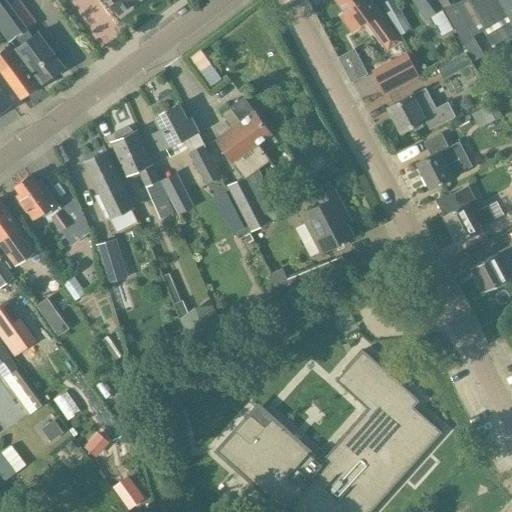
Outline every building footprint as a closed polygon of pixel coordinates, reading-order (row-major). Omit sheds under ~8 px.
[(0,0),(0,29),(8,41),(10,40),(26,28),(28,27),(9,2),(7,0),(0,0)] [(108,0),(119,14),(138,0),(108,0)] [(337,0),(347,13),(342,16),(353,30),(366,20),(378,37),(388,49),(400,41),(389,26),(369,0),(337,0)] [(418,0),(426,10),(423,12),(428,19),(442,8),(436,0),(418,0)] [(438,0),(473,61),(484,55),(473,36),(483,30),(494,50),(511,39),(511,25),(497,0),(460,0),(455,3),(454,1),(456,0),(438,0)] [(511,0),(499,0),(511,22),(511,0)] [(26,28),(10,40),(10,41),(40,82),(62,66),(37,32),(32,36),(27,29),(26,28)] [(0,70),(20,98),(37,85),(9,45),(0,51),(0,70)] [(350,82),(366,73),(352,47),(336,56),(350,82)] [(208,84),(217,79),(201,48),(192,53),(208,84)] [(467,52),(448,62),(454,72),(472,62),(467,52)] [(375,72),(386,93),(419,76),(408,54),(375,72)] [(413,95),(388,109),(401,133),(426,120),(430,128),(454,117),(455,116),(451,107),(448,102),(435,108),(431,100),(426,89),(414,95),(413,95)] [(0,111),(10,104),(0,90),(0,111)] [(245,178),(258,169),(270,161),(257,144),(271,134),(255,111),(254,112),(243,98),(231,107),(241,121),(216,140),(232,162),(233,161),(245,178)] [(495,101),(481,109),(486,119),(500,112),(495,101)] [(205,183),(219,176),(204,147),(196,131),(193,133),(179,105),(156,117),(162,129),(153,134),(161,150),(182,139),(205,183)] [(138,169),(145,186),(159,180),(151,163),(152,163),(137,130),(133,132),(128,126),(113,133),(114,140),(111,142),(126,175),(138,169)] [(430,189),(472,167),(463,149),(452,154),(441,133),(424,142),(431,156),(416,164),(430,189)] [(132,207),(129,200),(105,151),(84,162),(99,194),(95,196),(107,220),(132,207)] [(270,221),(266,213),(279,206),(266,179),(264,180),(258,169),(245,178),(229,186),(252,230),(270,221)] [(194,206),(176,172),(161,180),(178,214),(194,206)] [(67,240),(68,240),(72,246),(90,232),(76,197),(60,209),(39,180),(35,182),(30,175),(14,187),(19,194),(16,197),(33,220),(45,211),(50,218),(50,217),(67,240)] [(145,186),(146,186),(155,206),(169,200),(160,180),(159,180),(145,186)] [(458,207),(443,215),(457,240),(480,228),(480,227),(495,220),(494,218),(503,213),(497,201),(488,206),(487,205),(480,208),(468,185),(451,194),(458,207)] [(305,210),(310,220),(326,251),(353,237),(343,217),(347,215),(333,188),(318,196),(321,202),(305,210)] [(0,243),(14,263),(35,249),(0,200),(0,243)] [(245,228),(237,212),(225,219),(233,234),(245,228)] [(116,238),(97,244),(108,282),(114,301),(133,295),(128,277),(116,238)] [(496,254),(471,268),(484,292),(509,279),(503,267),(511,261),(511,246),(508,248),(496,255),(496,254)] [(342,256),(287,279),(283,268),(270,273),(274,285),(277,284),(282,296),(347,268),(342,256)] [(0,287),(14,278),(0,258),(0,287)] [(359,293),(381,284),(374,266),(352,275),(359,293)] [(47,299),(37,306),(45,317),(55,310),(47,299)] [(4,303),(0,305),(0,332),(16,354),(33,341),(4,303)] [(491,386),(511,380),(511,345),(510,337),(482,344),(485,358),(484,358),(491,386)] [(0,362),(10,355),(0,340),(0,362)] [(252,412),(218,451),(286,511),(289,508),(294,511),(369,511),(442,431),(414,406),(420,400),(363,350),(336,379),(369,408),(322,461),(272,416),(265,424),(252,412)] [(0,363),(7,374),(18,367),(10,355),(0,362),(0,363)] [(44,403),(18,367),(11,372),(37,408),(44,403)] [(62,393),(55,396),(65,416),(72,413),(62,393)] [(51,440),(63,432),(55,421),(43,429),(51,440)] [(0,472),(5,480),(15,473),(1,453),(0,453),(0,472)]
